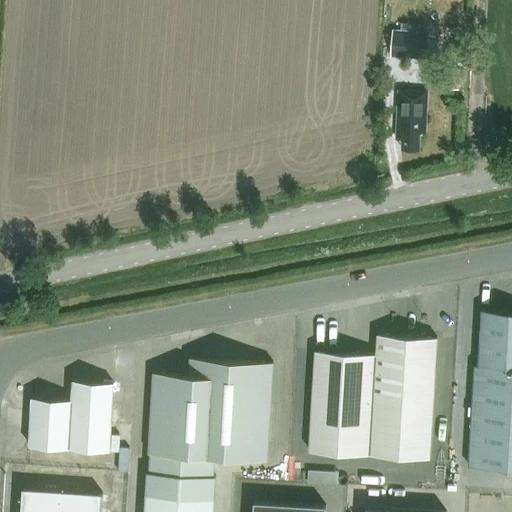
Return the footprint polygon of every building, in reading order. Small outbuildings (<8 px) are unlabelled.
[(391,56),(422,59),(424,31),(420,31),(420,24),(400,23),(400,29),(392,29),(391,56)] [(459,91),(460,70),(445,69),(444,90),(459,91)] [(426,132),(428,90),(399,89),(397,137),(404,137),(403,148),(419,148),(420,131),(426,132)] [(511,366),(511,310),(482,309),(479,365),(511,366)] [(376,353),(371,453),(430,457),(437,336),(378,333),(376,353)] [(371,453),(376,353),(315,349),(309,450),(371,453)] [(151,452),(150,471),(214,475),(215,456),(267,459),(273,361),(190,356),(189,374),(154,372),(149,452),(151,452)] [(469,465),(511,467),(511,366),(479,365),(475,364),(469,465)] [(71,419),(111,422),(113,382),(73,379),(72,399),(71,419)] [(69,447),(71,419),(72,399),(32,396),(29,444),(69,447)] [(109,450),(111,422),(71,419),(69,447),(109,450)] [(340,479),(340,470),(313,469),(313,479),(340,479)] [(213,511),(216,475),(214,475),(150,471),(148,471),(145,511),(213,511)] [(102,511),(103,491),(23,486),(21,511),(102,511)] [(252,511),(324,511),(325,504),(253,500),(252,511)]
